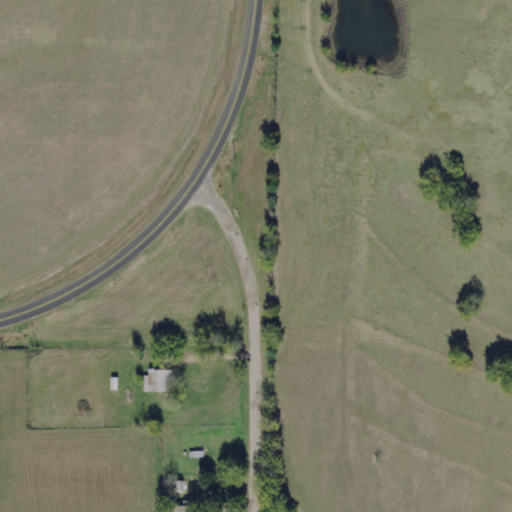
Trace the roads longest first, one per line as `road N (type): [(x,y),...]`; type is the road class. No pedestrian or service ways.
road 1 (secondary): [(0,321),(98,278),(196,181),(243,71),(253,0)]
road 2 (residential): [(258,511),(259,330),(243,256),(196,181)]
